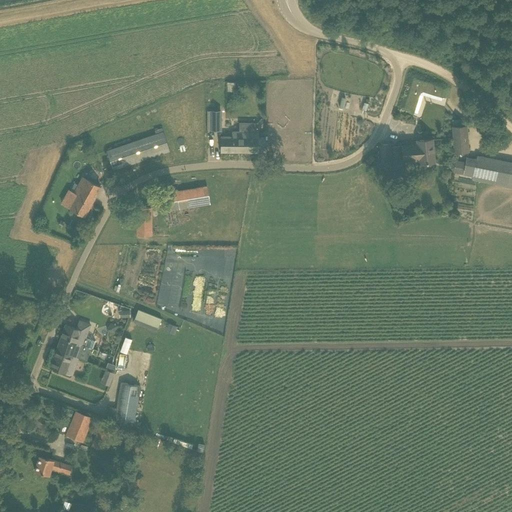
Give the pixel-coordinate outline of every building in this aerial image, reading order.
[(423,92),(441,97),(443,91),(436,89),(436,86),(414,79),(405,108),(415,111),(420,93),(423,92)] [(211,130),(220,130),(220,111),(211,111),(211,130)] [(454,153),(468,152),(466,126),(453,127),(454,153)] [(113,170),(170,151),(163,132),(106,151),(113,170)] [(221,137),(221,151),(257,152),(257,132),(232,132),(232,137),(221,137)] [(402,146),(403,161),(411,160),(411,163),(419,162),(419,164),(434,162),(432,139),(417,140),(417,144),(402,146)] [(391,165),(390,147),(389,144),(380,144),(381,154),(382,165),(391,165)] [(464,174),(511,183),(511,162),(477,156),(476,160),(467,158),(464,174)] [(84,216),(100,187),(83,177),(72,198),(74,200),(70,208),(84,216)] [(210,204),(207,185),(159,194),(163,212),(210,204)] [(137,207),(137,236),(151,236),(151,207),(137,207)] [(129,318),(131,312),(121,309),(120,315),(129,318)] [(134,323),(159,330),(163,316),(138,310),(134,323)] [(72,376),(78,358),(90,324),(79,320),(76,328),(65,324),(50,367),(72,376)] [(172,332),(175,326),(169,323),(166,329),(172,332)] [(128,354),(132,339),(125,336),(120,351),(128,354)] [(123,368),(125,355),(118,354),(116,367),(123,368)] [(106,366),(115,369),(115,363),(108,361),(106,366)] [(140,385),(121,382),(114,423),(133,426),(140,385)] [(77,410),(67,434),(82,441),(92,416),(77,410)] [(112,428),(100,423),(91,445),(104,450),(112,428)] [(59,472),(62,463),(53,460),(39,456),(35,471),(49,475),(50,469),(59,472)]
